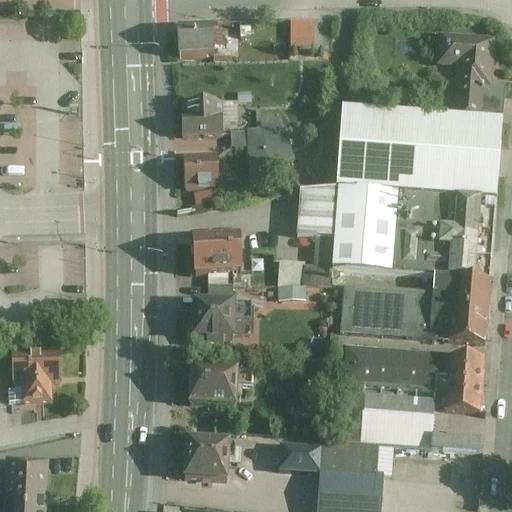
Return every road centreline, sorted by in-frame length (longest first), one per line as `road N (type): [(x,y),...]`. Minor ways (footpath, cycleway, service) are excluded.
road 1 (tertiary): [(128,419),(127,0)]
road 2 (residential): [(500,511),(511,367)]
road 3 (residential): [(128,419),(0,439)]
